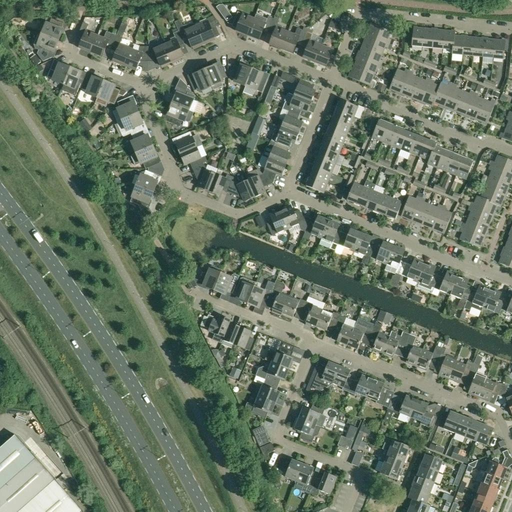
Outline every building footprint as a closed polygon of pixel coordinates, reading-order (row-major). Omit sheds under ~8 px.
[(218,4),(215,5),(215,6),(225,20),(231,16),(222,3),(218,4)] [(236,17),(240,19),(236,31),(247,36),(254,19),(243,14),(243,12),(238,10),(236,17)] [(215,38),(211,29),(220,25),(214,16),(195,24),(204,45),(215,40),(214,38),(215,38)] [(259,41),(264,28),(269,31),(274,19),(273,19),(268,17),(265,23),(254,19),(247,36),(259,41)] [(279,18),(274,17),(273,19),(274,19),(269,31),(274,33),(269,45),(281,49),(288,32),(281,30),(282,27),(278,25),(279,21),(278,21),(279,18)] [(62,23),(51,19),(49,25),(46,24),(42,35),(58,41),(62,31),(60,30),(62,23)] [(192,48),(193,50),(204,45),(195,24),(183,26),(180,20),(174,22),(177,28),(178,31),(181,38),(187,36),(192,48)] [(340,32),(342,27),(342,26),(331,22),(328,27),(340,32)] [(78,34),(84,36),(79,48),(90,53),(97,36),(88,32),(89,29),(87,28),(89,25),(83,23),(78,34)] [(389,44),(391,40),(388,39),(391,32),(371,24),(366,35),(389,44)] [(224,27),(219,29),(225,42),(229,40),(224,27)] [(292,54),(297,42),(302,44),(308,29),(304,27),(302,31),(297,29),(294,35),(288,32),(281,49),(292,54)] [(412,46),(422,47),(424,29),(413,28),(412,46)] [(308,46),(303,58),(314,63),(321,46),(310,41),(312,35),(312,34),(313,31),(308,29),(302,44),(308,46)] [(422,47),(432,48),(434,30),(424,29),(422,47)] [(183,57),(178,45),(181,44),(179,39),(181,38),(178,31),(173,33),(172,30),(174,37),(170,39),(172,42),(165,45),(173,64),(184,59),(183,57)] [(432,48),(443,49),(444,31),(434,30),(432,48)] [(112,62),(124,66),(131,49),(124,47),(127,40),(122,38),(124,34),(118,31),(117,36),(112,47),(117,49),(112,62)] [(452,54),(454,32),(444,31),(443,49),(452,50),(452,54)] [(107,45),(112,47),(117,36),(106,32),(104,38),(97,36),(90,53),(102,57),(107,45)] [(455,32),(454,32),(452,54),(462,55),(464,37),(455,36),(455,32)] [(52,58),(52,50),(54,51),(58,41),(42,35),(38,34),(34,46),(35,49),(38,50),(37,54),(43,62),(52,58)] [(366,35),(362,46),(382,54),(385,47),(388,48),(389,45),(389,44),(366,35)] [(462,55),(473,56),(474,38),(464,37),(462,55)] [(473,56),(483,57),(484,39),(474,38),(473,56)] [(483,57),(493,59),(495,40),(484,39),(483,57)] [(505,41),(495,40),(493,59),(503,60),(505,41)] [(160,67),(161,66),(162,69),(173,64),(165,45),(159,47),(157,44),(151,47),(148,47),(148,62),(158,62),(160,67)] [(333,50),(321,46),(314,63),(326,67),(333,50)] [(362,46),(358,56),(381,65),(383,61),(380,60),(382,54),(362,46)] [(140,47),(138,52),(131,49),(124,66),(136,71),(139,62),(148,62),(148,47),(140,47)] [(28,56),(36,66),(41,63),(35,55),(33,52),(32,53),(30,50),(27,52),(29,55),(28,56)] [(358,56),(354,67),(374,75),(376,69),(379,70),(381,65),(358,56)] [(48,76),(54,78),(53,80),(64,84),(70,69),(59,65),(59,67),(52,65),(48,76)] [(488,65),(486,79),(493,80),(494,66),(488,65)] [(222,66),(216,69),(215,66),(204,71),(211,87),(222,83),(221,80),(227,77),(222,66)] [(234,66),(229,77),(236,80),(235,82),(245,87),(252,70),(241,66),(240,68),(234,66)] [(371,81),(374,75),(354,67),(349,78),(372,87),(374,82),(371,81)] [(76,96),(79,88),(81,89),(86,78),(79,76),(80,73),(70,69),(64,84),(61,90),(76,96)] [(267,79),(261,77),(262,74),(252,70),(245,87),(255,91),(256,91),(262,93),(267,79)] [(397,70),(389,90),(400,94),(409,71),(405,70),(404,72),(397,70)] [(200,92),(201,92),(211,87),(204,71),(194,75),(195,78),(189,80),(194,92),(198,90),(200,92)] [(400,94),(411,99),(419,78),(412,76),(413,73),(409,71),(400,94)] [(87,94),(97,98),(103,82),(93,78),(92,81),(86,78),(81,89),(88,91),(87,94)] [(411,99),(421,103),(430,80),(426,78),(425,81),(419,78),(411,99)] [(300,80),(298,85),(294,96),(311,102),(315,92),(312,91),(314,86),(300,80)] [(421,103),(432,107),(441,83),(439,87),(433,84),(434,81),(430,80),(421,103)] [(114,105),(118,95),(123,97),(127,92),(121,89),(120,91),(113,89),(114,86),(103,82),(97,98),(95,103),(106,107),(107,102),(114,105)] [(434,104),(444,108),(453,84),(449,83),(448,86),(441,83),(432,107),(434,104)] [(444,108),(454,112),(463,91),(456,89),(457,86),(453,84),(444,108)] [(377,91),(384,93),(386,87),(379,85),(377,91)] [(179,87),(176,94),(175,97),(174,96),(172,97),(170,102),(173,103),(172,104),(194,113),(198,102),(193,100),(195,96),(192,95),(193,93),(179,87)] [(454,112),(465,116),(474,93),(470,91),(469,94),(463,91),(454,112)] [(465,116),(476,120),(484,100),(477,97),(478,95),(474,93),(465,116)] [(311,102),(294,96),(289,94),(284,104),(282,109),(288,111),(299,116),(301,111),(307,113),(311,102)] [(117,103),(120,109),(113,112),(117,122),(122,120),(122,121),(138,113),(131,97),(129,98),(117,103)] [(341,100),(337,110),(354,117),(358,107),(341,100)] [(487,125),(496,102),(491,100),(490,102),(484,100),(476,120),(487,125)] [(183,120),(185,121),(188,123),(188,121),(190,122),(194,113),(172,104),(168,115),(170,115),(168,122),(180,127),(183,120)] [(231,104),(229,111),(235,113),(237,106),(231,104)] [(247,109),(245,115),(252,117),(254,111),(247,109)] [(302,123),(298,121),(299,116),(288,111),(282,109),(279,118),(284,120),(282,127),(298,134),(302,123)] [(337,110),(333,120),(350,127),(354,117),(337,110)] [(143,131),(140,125),(143,124),(138,113),(122,121),(126,131),(129,130),(132,136),(143,131)] [(84,120),(79,124),(82,129),(87,126),(84,120)] [(333,120),(329,129),(346,136),(350,127),(333,120)] [(372,138),(382,142),(389,125),(379,121),(372,138)] [(207,125),(211,132),(219,129),(215,122),(207,125)] [(382,142),(391,146),(398,129),(389,125),(382,142)] [(282,127),(277,138),(275,143),(288,148),(290,143),(294,144),(298,134),(282,127)] [(511,142),(511,129),(506,128),(504,134),(501,133),(499,138),(511,142)] [(329,129),(325,139),(343,146),(346,136),(329,129)] [(391,146),(401,149),(408,133),(398,129),(391,146)] [(131,143),(136,154),(152,146),(148,136),(145,137),(143,131),(132,136),(134,142),(131,143)] [(179,137),(181,142),(175,145),(180,155),(202,146),(199,137),(197,136),(192,138),(192,137),(190,132),(179,137)] [(401,149),(410,153),(417,136),(408,133),(401,149)] [(410,153),(420,157),(426,140),(417,136),(410,153)] [(215,140),(218,147),(225,143),(222,137),(215,140)] [(246,149),(253,152),(257,142),(249,139),(246,149)] [(325,139),(322,148),(339,155),(343,146),(325,139)] [(92,143),(97,150),(102,146),(98,140),(92,143)] [(427,164),(428,165),(436,144),(426,140),(420,157),(429,161),(427,164)] [(273,148),(269,159),(286,165),(290,155),(286,153),(288,148),(275,143),(273,148)] [(428,165),(437,168),(444,151),(435,148),(436,144),(428,165)] [(159,163),(157,157),(152,146),(136,154),(131,156),(135,166),(143,163),(145,169),(159,163)] [(201,158),(197,149),(203,146),(202,146),(180,155),(184,166),(190,163),(192,169),(203,164),(204,164),(207,162),(205,157),(201,158)] [(322,148),(318,158),(335,165),(339,155),(322,148)] [(437,168),(447,172),(453,155),(444,151),(437,168)] [(447,172),(456,176),(463,159),(453,155),(447,172)] [(492,162),(490,166),(511,174),(511,161),(497,156),(495,163),(492,162)] [(318,158),(314,167),(331,174),(335,165),(318,158)] [(269,159),(265,169),(263,175),(272,184),(276,174),(282,176),(286,165),(269,159)] [(473,163),(463,159),(456,176),(466,180),(473,163)] [(198,188),(209,192),(216,175),(205,171),(206,169),(204,164),(203,164),(192,169),(197,181),(200,182),(198,188)] [(491,171),(489,177),(509,185),(511,177),(511,174),(490,166),(489,170),(491,171)] [(314,167),(310,177),(327,183),(331,174),(314,167)] [(245,175),(248,181),(255,198),(265,193),(263,188),(272,184),(263,175),(258,169),(245,175)] [(146,171),(143,177),(140,176),(136,186),(153,193),(157,182),(155,182),(157,175),(146,171)] [(220,196),(222,191),(227,193),(231,181),(233,177),(227,175),(225,179),(216,175),(209,192),(220,196)] [(323,193),(327,183),(310,177),(306,187),(323,193)] [(484,183),(482,187),(505,196),(509,185),(489,177),(486,184),(484,183)] [(439,192),(444,194),(450,181),(445,179),(441,187),(439,192)] [(248,181),(238,185),(237,183),(231,181),(227,193),(240,198),(242,197),(244,202),(255,198),(248,181)] [(366,208),(373,191),(375,186),(366,182),(364,188),(357,205),(366,208)] [(354,184),(347,201),(357,205),(364,188),(354,184)] [(148,206),(153,193),(136,186),(130,202),(138,205),(141,210),(138,212),(146,226),(152,212),(148,206)] [(477,197),(501,207),(505,196),(482,187),(480,191),(483,192),(481,198),(477,197)] [(366,208),(376,212),(383,195),(373,191),(366,208)] [(376,212),(385,216),(392,199),(383,195),(376,212)] [(401,217),(412,221),(421,198),(417,197),(416,199),(409,196),(401,217)] [(471,202),(470,207),(493,216),(496,206),(500,207),(501,207),(477,197),(474,204),(471,202)] [(412,221),(422,225),(430,205),(424,203),(425,200),(421,198),(412,221)] [(395,220),(402,203),(392,199),(385,216),(395,220)] [(422,225),(433,230),(442,207),(438,205),(437,208),(430,205),(422,225)] [(299,210),(293,212),(290,206),(284,209),(285,210),(281,212),(288,229),(298,225),(301,230),(305,232),(310,220),(302,217),(299,210)] [(444,234),(452,214),(445,211),(446,208),(442,207),(433,230),(444,234)] [(471,212),(468,218),(488,226),(493,216),(470,207),(468,211),(471,212)] [(272,236),(278,234),(288,229),(281,212),(277,214),(276,212),(270,215),(272,222),(267,224),(272,236)] [(311,234),(322,239),(328,221),(318,217),(316,222),(310,220),(305,232),(311,234)] [(463,224),(461,228),(484,237),(488,226),(468,218),(466,225),(463,224)] [(332,243),(338,245),(343,233),(337,231),(339,225),(328,221),(322,239),(319,245),(330,249),(332,243)] [(480,248),(484,237),(461,228),(460,232),(462,233),(460,240),(480,248)] [(338,245),(354,251),(354,252),(361,234),(350,230),(348,235),(343,233),(338,245)] [(354,252),(365,256),(370,258),(375,246),(370,244),(372,238),(361,234),(354,252)] [(511,243),(507,242),(503,252),(511,255),(511,243)] [(376,260),(387,264),(387,265),(394,247),(383,243),(381,248),(375,246),(370,258),(376,260)] [(406,263),(400,261),(404,251),(394,247),(387,265),(385,270),(394,274),(395,273),(395,274),(401,276),(406,263)] [(511,255),(503,252),(499,263),(511,268),(511,255)] [(412,266),(406,263),(401,276),(407,278),(418,282),(424,265),(420,263),(421,262),(414,259),(412,266)] [(428,286),(434,289),(439,276),(433,274),(436,268),(429,265),(428,266),(424,265),(418,282),(428,286)] [(207,268),(205,274),(202,272),(199,281),(205,283),(204,286),(214,290),(222,271),(212,267),(207,268)] [(236,286),(235,286),(229,283),(231,279),(221,275),(222,271),(214,290),(225,294),(226,291),(232,294),(234,289),(235,288),(236,286)] [(440,291),(450,295),(457,278),(453,276),(453,275),(447,272),(445,279),(439,276),(434,289),(440,291)] [(241,279),(237,289),(235,288),(234,289),(232,294),(239,296),(238,299),(248,303),(256,283),(243,278),(241,279)] [(461,299),(466,302),(471,289),(466,287),(468,281),(462,278),(461,280),(457,278),(450,295),(461,299)] [(282,313),(282,314),(289,297),(281,294),(285,285),(276,281),(272,292),(271,294),(277,296),(272,310),(273,310),(272,312),(281,316),(282,313)] [(257,283),(256,283),(248,303),(258,308),(259,304),(266,307),(271,294),(272,292),(266,290),(266,291),(265,293),(255,288),(257,283)] [(306,285),(304,292),(310,294),(312,287),(306,285)] [(480,285),(477,292),(471,289),(466,302),(463,309),(468,311),(469,309),(470,310),(471,308),(481,312),(483,308),(490,291),(485,289),(486,288),(480,285)] [(493,312),(499,315),(501,310),(504,303),(498,300),(501,294),(495,291),(494,293),(490,291),(483,308),(493,312)] [(293,318),(298,304),(304,307),(306,302),(305,302),(307,298),(301,296),(299,301),(289,297),(282,314),(293,318)] [(511,298),(511,301),(505,299),(504,303),(501,310),(507,312),(511,314),(511,298)] [(314,329),(315,327),(316,327),(322,310),(312,306),(313,305),(306,302),(304,307),(311,309),(305,323),(306,323),(305,326),(314,329)] [(338,320),(340,315),(333,313),(333,314),(322,310),(316,327),(326,331),(331,318),(338,320)] [(377,321),(388,325),(392,315),(381,311),(377,321)] [(220,317),(218,322),(210,318),(205,330),(214,334),(215,334),(213,340),(221,344),(223,340),(224,338),(230,324),(231,321),(220,317)] [(336,326),(342,328),(337,342),(347,346),(354,329),(343,325),(344,324),(338,321),(336,326)] [(389,337),(379,333),(382,325),(376,323),(372,332),(367,343),(374,346),(372,349),(383,354),(389,337)] [(240,328),(230,324),(224,338),(223,340),(233,345),(240,328)] [(361,341),(367,343),(372,332),(366,330),(366,328),(355,324),(354,329),(347,346),(357,350),(361,341)] [(249,351),(254,339),(249,337),(251,332),(240,328),(233,345),(249,351)] [(393,358),(399,344),(405,347),(409,335),(403,332),(401,336),(397,335),(397,334),(392,331),(389,337),(383,354),(393,358)] [(405,347),(411,349),(406,363),(416,367),(423,350),(412,346),(413,345),(416,338),(409,335),(405,347)] [(276,352),(271,363),(289,370),(293,359),(288,356),(290,351),(292,352),(294,347),(280,341),(276,352)] [(436,346),(433,354),(423,350),(416,367),(426,371),(432,358),(438,360),(441,354),(442,349),(436,346)] [(218,360),(219,359),(222,358),(226,356),(222,350),(218,352),(216,357),(218,360)] [(444,377),(449,379),(456,362),(457,359),(446,355),(446,356),(441,354),(438,360),(437,364),(442,366),(438,376),(444,378),(444,377)] [(468,361),(466,366),(456,362),(449,379),(454,381),(454,382),(459,384),(463,375),(468,377),(474,363),(468,361)] [(328,362),(325,370),(320,367),(311,388),(318,391),(319,390),(321,391),(322,391),(328,389),(330,390),(333,384),(339,367),(328,362)] [(256,376),(265,380),(277,384),(279,379),(284,381),(289,370),(271,363),(269,370),(263,367),(259,369),(256,376)] [(479,397),(485,380),(487,376),(477,372),(480,366),(474,363),(468,377),(474,379),(468,394),(473,396),(473,395),(479,397)] [(342,390),(348,392),(349,393),(353,381),(348,378),(350,371),(339,367),(333,384),(343,388),(342,390)] [(356,393),(366,397),(373,380),(362,376),(359,383),(353,381),(349,393),(355,395),(356,393)] [(274,390),(276,385),(277,384),(265,380),(258,397),(275,403),(280,392),(274,390)] [(387,394),(381,391),(384,384),(373,380),(366,397),(377,402),(376,404),(382,406),(387,394)] [(492,394),(497,396),(498,396),(502,385),(496,382),(495,384),(485,380),(479,397),(484,399),(484,400),(489,402),(492,394)] [(508,387),(502,385),(498,396),(503,398),(508,387)] [(398,415),(399,413),(410,418),(417,401),(406,396),(403,402),(397,400),(392,413),(398,415)] [(263,418),(265,412),(271,414),(275,403),(258,397),(254,408),(252,413),(263,418)] [(421,425),(432,429),(433,429),(437,417),(425,412),(428,405),(417,401),(410,418),(407,425),(417,429),(420,428),(421,425)] [(313,405),(310,411),(303,408),(299,419),(316,425),(320,415),(322,416),(325,409),(313,405)] [(443,429),(454,434),(461,416),(450,412),(443,429)] [(454,434),(465,438),(472,420),(461,416),(454,434)] [(294,430),(301,432),(299,439),(311,443),(314,436),(317,436),(321,427),(316,425),(299,419),(294,430)] [(465,438),(476,442),(482,425),(472,420),(465,438)] [(493,429),(482,425),(476,442),(487,446),(493,429)] [(271,442),(266,431),(255,436),(260,447),(271,442)] [(82,511),(15,435),(0,448),(0,511),(82,511)] [(382,450),(389,452),(406,459),(410,448),(387,438),(386,441),(380,439),(378,445),(383,447),(382,450)] [(351,448),(353,441),(347,439),(344,446),(351,448)] [(356,439),(354,444),(364,449),(366,443),(361,441),(356,439)] [(272,443),(260,448),(263,456),(268,454),(275,451),(272,443)] [(389,452),(384,463),(401,470),(406,459),(389,452)] [(425,455),(421,466),(438,473),(443,462),(425,455)] [(456,460),(461,462),(466,464),(468,459),(458,455),(456,460)] [(490,462),(486,473),(503,480),(507,469),(498,465),(499,463),(499,461),(498,459),(496,458),(494,459),(492,460),(491,462),(490,462)] [(285,477),(296,482),(303,464),(292,460),(285,477)] [(384,463),(380,474),(397,481),(401,470),(384,463)] [(317,477),(312,474),(314,469),(303,464),(296,482),(294,487),(310,494),(312,489),(317,477)] [(460,482),(462,476),(466,466),(461,464),(455,480),(460,482)] [(421,466),(417,477),(434,484),(438,473),(421,466)] [(325,473),(323,479),(317,477),(312,489),(310,494),(317,496),(319,491),(330,495),(337,478),(325,473)] [(486,473),(481,484),(498,490),(503,480),(486,473)] [(417,477),(413,488),(430,494),(434,484),(417,477)] [(481,484),(477,494),(494,501),(498,490),(481,484)] [(408,499),(413,500),(425,505),(426,505),(430,494),(413,488),(408,499)] [(451,503),(453,497),(444,493),(441,498),(447,501),(451,503)] [(477,494),(473,505),(490,511),(494,501),(477,494)] [(413,500),(409,511),(411,511),(427,511),(430,506),(426,505),(425,505),(413,500)] [(453,503),(451,508),(456,510),(460,511),(462,506),(453,503)]
